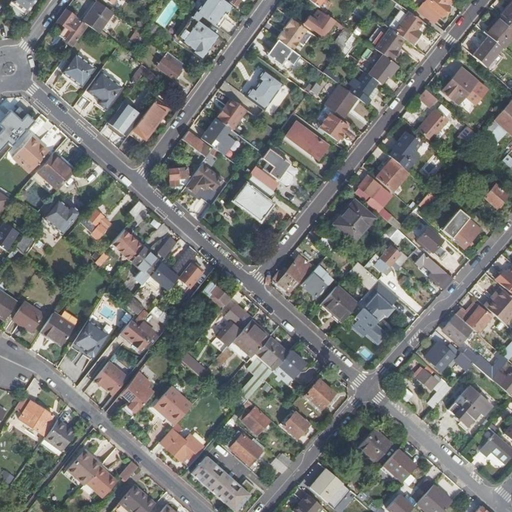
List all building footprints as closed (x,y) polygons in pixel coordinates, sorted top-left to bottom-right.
[(11,0),(9,3),(25,14),(35,0),(11,0)] [(221,0),(204,0),(196,12),(214,26),(223,13),(226,15),(231,7),(221,0)] [(366,0),(360,9),(367,13),(376,0),(366,0)] [(449,0),(425,0),(423,3),(440,17),(448,8),(446,6),(450,1),(449,0)] [(97,2),(83,23),(87,26),(98,33),(112,13),(97,2)] [(511,2),(501,16),(511,25),(511,2)] [(352,14),(362,21),(367,13),(360,9),(357,6),(352,14)] [(195,11),(190,7),(186,13),(191,17),(195,11)] [(59,36),(72,46),(87,26),(83,23),(66,10),(57,22),(65,28),(59,36)] [(304,24),(322,37),(332,23),(334,21),(318,10),(311,19),(308,17),(304,24)] [(407,12),(393,32),(403,40),(410,45),(417,36),(414,33),(416,30),(422,23),(407,12)] [(501,49),(511,36),(511,25),(501,16),(500,15),(484,34),(501,49)] [(190,18),(174,41),(193,55),(194,53),(200,58),(216,36),(190,18)] [(282,31),(276,39),(292,51),(298,43),(297,42),(306,30),(291,19),(285,27),(286,28),(283,32),(282,31)] [(342,32),(330,48),(338,54),(352,34),(352,33),(334,20),(334,21),(332,23),(342,32)] [(379,54),(390,62),(397,53),(395,51),(403,40),(393,32),(389,29),(374,50),(379,54)] [(357,38),(352,34),(338,54),(343,58),(357,38)] [(141,35),(136,41),(142,46),(147,39),(141,35)] [(292,51),(277,40),(266,55),(280,65),(284,59),(293,66),(300,57),(292,51)] [(183,65),(167,54),(157,67),(174,79),(180,73),(178,71),(183,65)] [(387,77),(396,66),(390,62),(379,54),(371,65),(373,67),(367,75),(378,83),(379,84),(385,76),(387,77)] [(75,55),(62,73),(80,87),(94,69),(75,55)] [(339,79),(326,69),(323,74),(336,84),(339,79)] [(441,92),(456,105),(476,82),(460,69),(441,92)] [(283,85),(264,71),(260,76),(263,78),(255,89),(252,87),(245,97),(264,111),(283,85)] [(99,73),(86,91),(98,100),(96,103),(105,110),(121,88),(99,73)] [(367,75),(363,73),(356,83),(352,79),(345,90),(356,98),(366,106),(377,90),(374,88),(378,83),(367,75)] [(307,84),(302,90),(308,94),(310,91),(312,88),(307,84)] [(312,88),(310,91),(316,95),(321,88),(316,84),(312,88)] [(336,115),(341,119),(356,98),(345,90),(339,86),(324,106),(336,115)] [(430,106),(436,100),(424,89),(419,96),(430,106)] [(155,99),(134,129),(146,139),(168,109),(155,99)] [(230,99),(215,119),(228,129),(232,132),(246,111),(230,99)] [(511,103),(509,102),(504,108),(493,120),(499,125),(511,136),(511,169),(511,170),(511,169),(511,103)] [(488,117),(493,121),(493,120),(504,108),(500,103),(488,117)] [(118,108),(107,122),(125,135),(135,121),(133,120),(136,115),(124,106),(121,110),(118,108)] [(435,111),(418,130),(429,140),(446,120),(435,111)] [(336,134),(340,137),(349,124),(341,119),(336,115),(324,132),(333,138),(336,134)] [(0,143),(7,134),(5,133),(9,128),(12,123),(4,117),(0,123),(0,143)] [(207,143),(206,144),(213,149),(224,157),(235,142),(224,134),(225,134),(227,131),(228,129),(215,119),(211,124),(200,139),(207,143)] [(483,143),(499,125),(493,120),(493,121),(489,125),(479,136),(478,138),(483,143)] [(295,123),(286,137),(317,159),(327,146),(295,123)] [(466,146),(477,134),(473,131),(472,130),(461,141),(466,146)] [(187,132),(182,139),(205,157),(211,149),(187,132)] [(405,133),(392,149),(393,149),(387,156),(388,157),(392,160),(400,167),(406,160),(405,160),(418,144),(405,133)] [(31,138),(13,158),(29,172),(47,152),(31,138)] [(263,155),(261,159),(271,166),(273,168),(268,175),(277,181),(288,165),(267,150),(263,155)] [(511,157),(506,154),(501,161),(510,167),(511,164),(511,157)] [(49,156),(31,177),(52,196),(72,173),(58,160),(56,162),(49,156)] [(377,170),(381,173),(392,160),(388,157),(377,170)] [(454,165),(447,173),(452,178),(466,162),(461,157),(454,165)] [(376,179),(391,192),(407,173),(392,160),(381,173),(376,179)] [(211,207),(227,184),(223,180),(201,164),(185,187),(194,194),(211,207)] [(170,187),(179,194),(184,187),(184,179),(187,179),(186,169),(169,170),(170,187)] [(438,183),(444,175),(438,170),(432,177),(438,183)] [(268,202),(274,194),(250,176),(232,200),(259,222),(273,205),(268,202)] [(356,195),(374,211),(380,204),(379,202),(386,194),(369,179),(356,195)] [(429,192),(418,206),(422,209),(442,186),(438,183),(429,192)] [(493,186),(483,198),(494,208),(505,196),(493,186)] [(43,218),(62,234),(79,215),(79,212),(73,207),(70,207),(68,209),(58,200),(43,218)] [(353,201),(333,225),(353,242),(373,219),(353,201)] [(411,201),(407,205),(413,211),(417,206),(411,201)] [(144,206),(139,202),(130,212),(135,216),(144,206)] [(110,224),(91,208),(79,223),(97,238),(110,224)] [(378,214),(386,221),(391,216),(383,209),(378,214)] [(446,228),(446,235),(463,249),(479,230),(468,220),(463,227),(457,222),(451,222),(446,228)] [(4,223),(0,229),(10,236),(14,229),(4,223)] [(381,237),(386,242),(396,230),(391,226),(381,237)] [(427,228),(417,241),(430,253),(431,252),(438,258),(444,251),(437,245),(441,240),(427,228)] [(0,229),(0,247),(4,250),(13,238),(10,236),(0,229)] [(129,261),(142,247),(123,230),(111,244),(129,261)] [(31,240),(23,235),(14,248),(22,254),(31,240)] [(319,242),(330,252),(337,244),(326,235),(319,242)] [(411,243),(402,235),(398,239),(407,247),(411,243)] [(158,253),(164,258),(176,244),(170,239),(158,253)] [(391,269),(387,266),(398,254),(389,246),(378,259),(379,259),(374,265),(385,275),(391,269)] [(141,285),(160,263),(142,247),(129,261),(140,272),(134,278),(141,285)] [(153,278),(167,290),(178,277),(189,263),(197,254),(189,247),(179,260),(169,272),(163,266),(153,278)] [(413,262),(420,253),(415,249),(408,258),(413,262)] [(103,253),(94,263),(99,268),(108,258),(103,253)] [(452,279),(424,255),(415,264),(419,267),(421,264),(431,273),(428,276),(443,290),(452,279)] [(278,270),(272,278),(288,291),(308,266),(298,257),(283,274),(278,270)] [(370,285),(375,279),(363,268),(357,262),(350,271),(357,277),(359,275),(370,285)] [(189,263),(178,277),(188,286),(192,280),(194,281),(200,273),(189,263)] [(330,280),(316,267),(301,285),(315,297),(330,280)] [(503,271),(495,281),(511,295),(511,269),(510,268),(505,273),(503,271)] [(389,307),(397,298),(378,281),(369,290),(375,296),(356,318),(358,321),(351,328),(362,338),(364,335),(377,346),(386,335),(372,323),(375,320),(376,321),(382,315),(385,318),(392,310),(389,307)] [(230,300),(209,283),(203,290),(209,296),(205,302),(216,312),(222,304),(225,306),(230,300)] [(356,305),(335,287),(322,303),(342,322),(356,305)] [(511,318),(511,298),(502,290),(486,309),(505,326),(511,318)] [(0,318),(4,321),(16,302),(0,291),(0,318)] [(24,303),(13,320),(31,332),(42,315),(24,303)] [(476,333),(490,317),(473,303),(464,313),(466,314),(463,319),(461,317),(459,319),(476,333)] [(248,322),(251,319),(235,305),(225,318),(231,323),(218,338),(227,346),(232,341),(248,322)] [(153,306),(149,313),(164,323),(168,316),(153,306)] [(452,312),(459,319),(461,317),(463,319),(466,314),(464,313),(457,306),(452,312)] [(133,308),(130,312),(139,321),(143,316),(133,308)] [(60,317),(53,313),(40,332),(61,345),(77,320),(64,312),(60,317)] [(454,316),(441,330),(458,345),(471,331),(454,316)] [(91,359),(106,334),(86,321),(70,347),(91,359)] [(138,328),(130,322),(121,333),(141,349),(150,337),(146,335),(150,329),(142,323),(138,328)] [(256,328),(248,322),(232,341),(251,357),(254,354),(266,340),(254,330),(256,328)] [(268,338),(256,328),(254,330),(266,340),(268,338)] [(280,349),(268,338),(266,340),(278,351),(280,349)] [(172,343),(178,347),(181,344),(176,339),(172,343)] [(266,340),(254,354),(273,370),(287,355),(280,349),(278,351),(266,340)] [(462,354),(449,343),(444,348),(437,342),(424,358),(440,372),(451,359),(465,371),(472,363),(462,354)] [(161,343),(156,350),(171,363),(177,356),(161,343)] [(511,351),(509,348),(502,356),(507,361),(511,355),(511,351)] [(480,370),(491,380),(507,361),(502,356),(501,356),(491,368),(478,357),(477,359),(466,350),(462,354),(472,363),(480,370)] [(305,364),(290,351),(287,355),(273,370),(270,374),(285,387),(305,364)] [(205,353),(201,358),(210,366),(214,361),(205,353)] [(270,374),(273,370),(254,354),(251,357),(249,360),(252,364),(247,370),(253,376),(239,392),(247,399),(264,381),(270,374)] [(91,380),(111,396),(128,376),(108,360),(91,380)] [(196,363),(191,369),(202,378),(206,373),(196,363)] [(509,374),(498,387),(509,397),(511,398),(511,365),(511,364),(506,371),(509,374)] [(427,403),(432,408),(450,388),(445,383),(444,383),(436,376),(433,379),(423,370),(416,378),(430,390),(432,387),(437,391),(427,403)] [(153,384),(137,372),(120,394),(127,400),(124,404),(135,413),(153,393),(149,389),(153,384)] [(318,381),(305,396),(319,409),(333,393),(318,381)] [(396,394),(406,402),(412,394),(403,386),(396,394)] [(467,387),(446,410),(466,427),(478,413),(481,417),(490,407),(467,387)] [(171,388),(156,404),(170,416),(167,419),(175,426),(176,424),(192,406),(171,388)] [(45,437),(54,424),(49,422),(53,416),(30,402),(19,419),(45,437)] [(170,416),(156,404),(154,402),(148,409),(163,423),(167,419),(170,416)] [(268,421),(255,410),(246,421),(259,432),(268,421)] [(294,413),(282,427),(295,438),(307,425),(294,413)] [(227,432),(235,423),(231,419),(223,428),(227,432)] [(54,424),(45,437),(41,443),(57,455),(58,453),(60,454),(75,433),(57,420),(54,424)] [(182,429),(176,424),(175,426),(160,442),(180,461),(185,456),(192,462),(204,449),(189,435),(184,441),(177,434),(182,429)] [(357,448),(363,453),(379,435),(373,429),(357,448)] [(264,448),(253,438),(250,441),(242,434),(229,448),(249,465),(264,448)] [(511,455),(511,450),(494,434),(479,451),(495,466),(502,466),(511,455)] [(379,435),(363,453),(374,463),(391,445),(379,435)] [(214,438),(204,449),(192,462),(186,470),(204,485),(232,454),(214,438)] [(396,450),(382,466),(401,482),(415,466),(396,450)] [(67,474),(83,488),(86,484),(100,468),(102,466),(95,460),(93,462),(84,454),(67,474)] [(281,455),(277,459),(287,468),(291,463),(281,455)] [(287,468),(277,459),(276,459),(271,464),(282,474),(287,468)] [(137,467),(132,463),(120,476),(126,481),(137,467)] [(100,468),(86,484),(96,492),(102,497),(115,481),(100,468)] [(0,478),(8,484),(13,476),(3,470),(0,474),(0,478)] [(338,481),(325,470),(309,488),(326,502),(341,484),(338,481)] [(346,485),(357,494),(361,489),(351,480),(346,485)] [(91,498),(96,492),(86,484),(83,488),(82,490),(91,498)] [(133,486),(119,503),(129,511),(148,511),(155,505),(133,486)] [(424,511),(441,511),(449,503),(431,487),(415,504),(424,511)] [(319,511),(323,508),(307,494),(291,511),(319,511)] [(386,510),(388,511),(408,511),(412,508),(399,495),(386,510)] [(116,507),(121,511),(129,511),(119,503),(116,507)]
